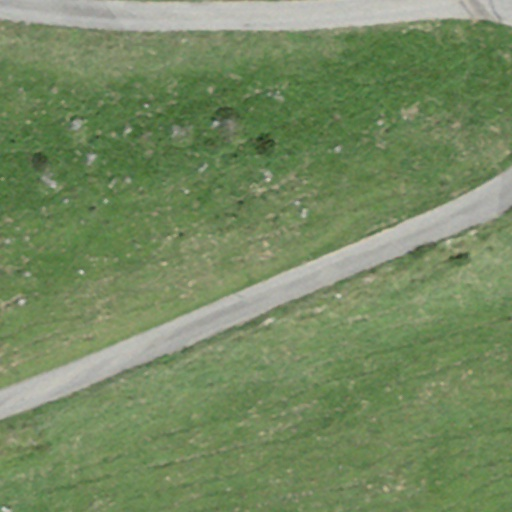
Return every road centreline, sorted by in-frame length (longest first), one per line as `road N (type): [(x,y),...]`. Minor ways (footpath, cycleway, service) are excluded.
road 1 (track): [(0,407),(166,343),(511,188)]
road 2 (track): [(457,0),(355,12),(175,13),(0,0)]
